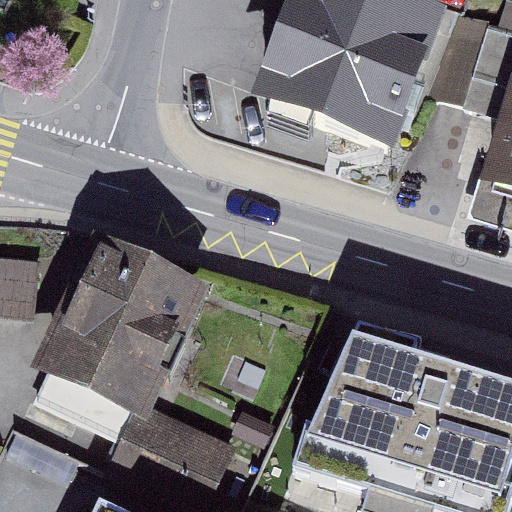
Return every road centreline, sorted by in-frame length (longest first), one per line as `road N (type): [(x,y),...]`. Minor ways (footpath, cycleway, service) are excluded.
road 1 (secondary): [(99,183),(511,305)]
road 2 (residential): [(99,183),(147,0)]
